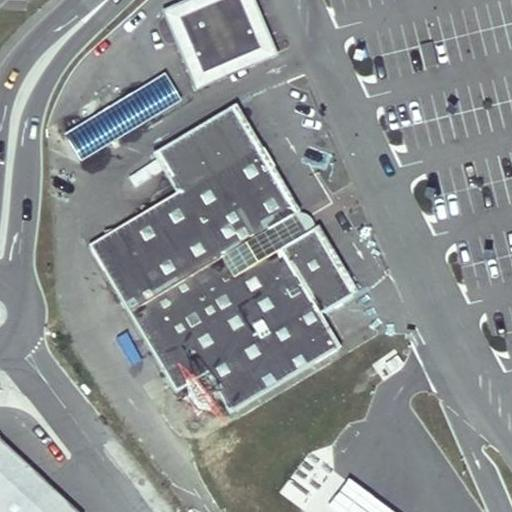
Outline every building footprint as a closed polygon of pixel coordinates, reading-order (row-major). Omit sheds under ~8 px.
[(263,51),(240,0),(210,0),(174,15),(201,78),(263,51)] [(101,112),(115,135),(175,100),(161,77),(101,112)] [(295,213),(231,107),(154,153),(177,193),(88,244),(174,391),(206,373),(230,412),(339,349),(320,315),(354,294),(314,228),(313,222),(312,218),(309,216),(305,212),(302,211),(298,211),(295,213)] [(417,410),(385,360),(364,373),(394,424),(417,410)] [(77,511),(0,438),(0,511),(77,511)]
